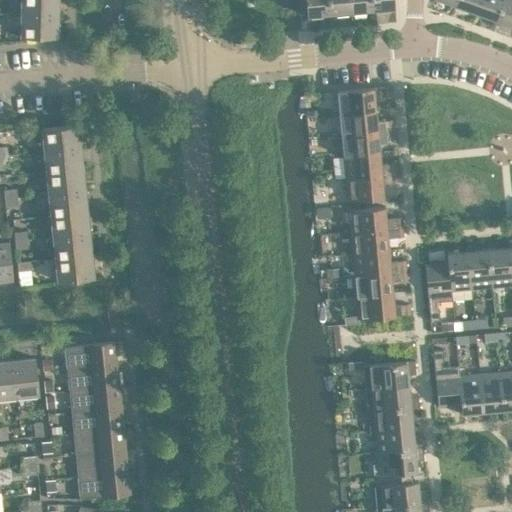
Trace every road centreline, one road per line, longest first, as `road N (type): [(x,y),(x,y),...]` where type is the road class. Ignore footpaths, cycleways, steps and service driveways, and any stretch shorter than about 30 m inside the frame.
road 1 (unclassified): [(238,511),(196,65)]
road 2 (residential): [(407,49),(196,65)]
road 3 (residential): [(0,81),(196,65)]
